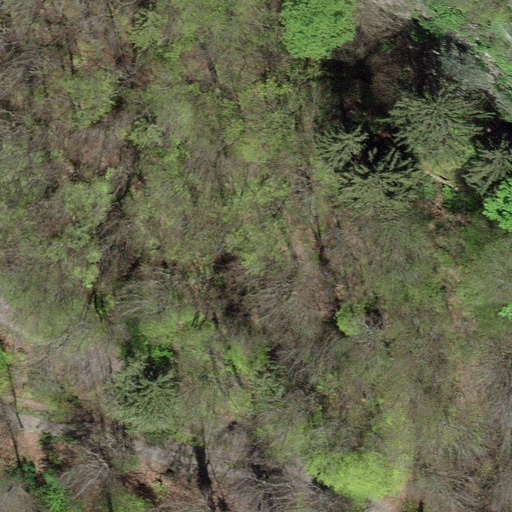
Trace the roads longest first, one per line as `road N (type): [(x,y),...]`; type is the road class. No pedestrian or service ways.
road 1 (track): [(0,296),(229,433),(383,511)]
road 2 (track): [(300,470),(238,467),(0,403)]
